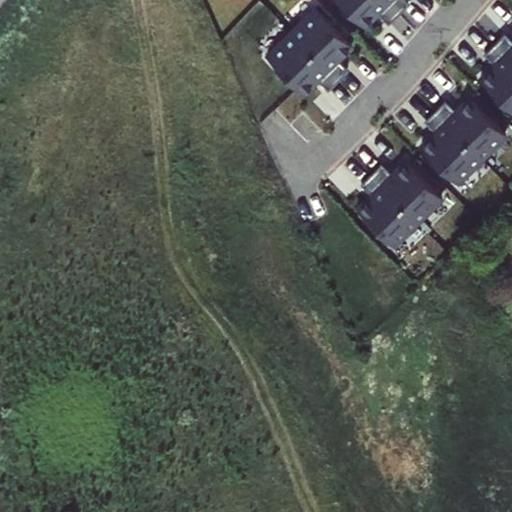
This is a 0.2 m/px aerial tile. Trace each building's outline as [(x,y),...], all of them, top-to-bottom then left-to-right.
[(386,0),(338,0),(363,24),(377,11),(388,21),(397,11),(386,0)] [(386,0),(397,11),(407,2),(405,0),(386,0)] [(316,7),(291,31),(337,78),(347,68),(337,58),(352,43),(316,7)] [(266,56),(302,92),(317,77),(327,88),(337,78),(291,31),(266,56)] [(511,40),(503,31),(493,41),(511,60),(511,40)] [(511,60),(493,41),(483,51),(493,62),(479,76),(511,109),(511,60)] [(445,100),(435,110),(481,157),(506,133),(470,96),(455,111),(445,100)] [(481,157),(435,110),(425,120),(436,131),(421,145),(457,181),(481,157)] [(381,163),(371,173),(417,220),(442,195),(406,159),(391,173),(381,163)] [(371,173),(361,183),(371,193),(357,208),(393,244),(417,220),(371,173)]
